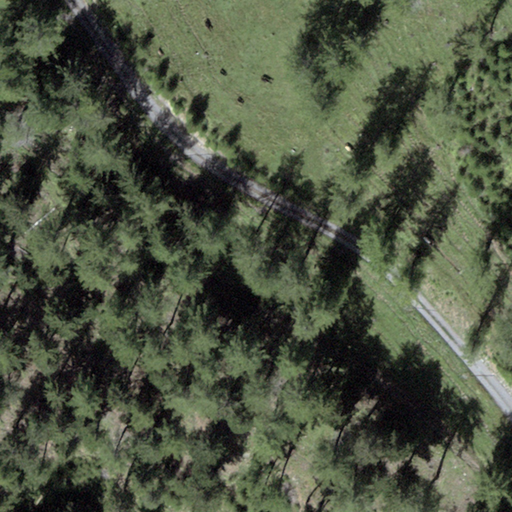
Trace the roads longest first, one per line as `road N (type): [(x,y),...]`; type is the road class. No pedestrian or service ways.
road 1 (track): [(0,197),(120,274),(373,382),(487,472),(511,511)]
road 2 (track): [(78,0),(255,182),(398,281),(511,419)]
